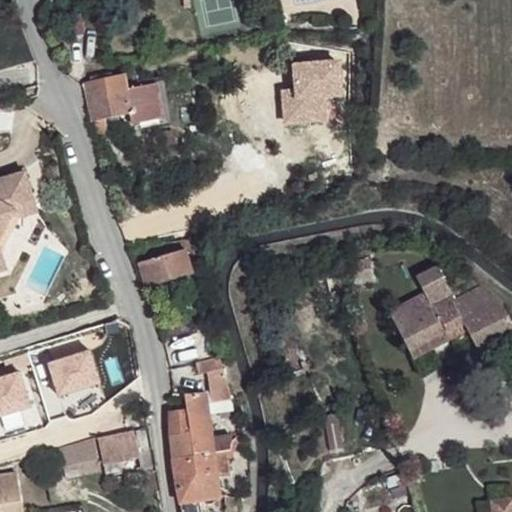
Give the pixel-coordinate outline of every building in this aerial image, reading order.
[(86,86),(96,135),(105,133),(102,119),(129,114),(131,127),(161,121),(154,86),(125,92),(123,78),(86,86)] [(170,130),(157,132),(159,138),(162,152),(174,149),(170,130)] [(0,272),(7,270),(0,251),(0,239),(10,220),(15,210),(35,204),(26,173),(0,179),(0,272)] [(35,204),(15,210),(10,220),(38,212),(35,204)] [(187,220),(173,223),(174,232),(189,230),(187,220)] [(182,237),(186,247),(186,249),(204,247),(202,234),(182,237)] [(186,247),(140,261),(152,301),(183,292),(177,275),(192,271),(186,249),(186,247)] [(422,295),(388,313),(411,360),(414,357),(432,348),(465,331),(474,350),(511,331),(511,328),(511,327),(499,304),(480,289),(471,283),(448,293),(434,267),(414,278),(422,295)] [(432,348),(414,357),(422,374),(441,364),(432,348)] [(210,392),(226,388),(223,373),(219,356),(197,362),(201,373),(207,372),(208,376),(207,377),(210,392)] [(226,388),(210,392),(213,413),(231,410),(226,388)] [(204,392),(183,395),(186,411),(193,455),(212,453),(210,438),(204,392)] [(173,458),(193,455),(186,411),(169,413),(173,458)] [(133,427),(97,434),(103,458),(139,452),(133,427)] [(230,434),(210,438),(212,453),(227,450),(231,449),(230,434)] [(94,435),(59,446),(66,473),(101,467),(94,435)] [(227,450),(212,453),(217,474),(231,472),(227,450)] [(217,474),(212,453),(193,455),(196,472),(196,478),(217,474)] [(173,458),(175,476),(196,472),(193,455),(173,458)] [(0,511),(24,511),(17,468),(0,471),(0,511)] [(182,501),(201,499),(196,478),(196,472),(175,476),(178,488),(182,501)] [(511,511),(511,498),(491,501),(492,511),(511,511)] [(182,501),(183,511),(203,511),(201,499),(182,501)]
